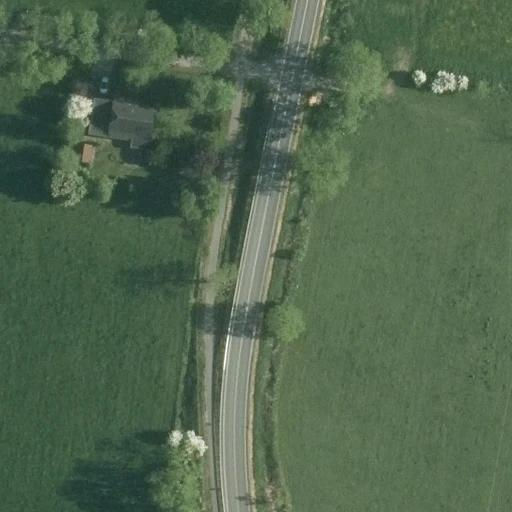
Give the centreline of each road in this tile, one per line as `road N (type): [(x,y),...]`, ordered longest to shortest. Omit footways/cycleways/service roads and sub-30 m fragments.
road 1 (tertiary): [(241,511),(243,352),(294,78)]
road 2 (unclassified): [(0,41),(294,78)]
